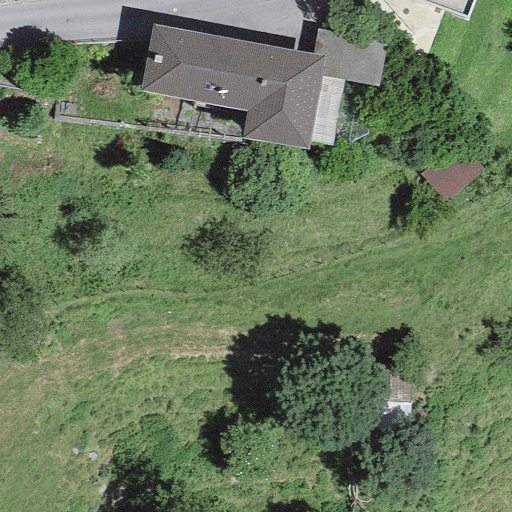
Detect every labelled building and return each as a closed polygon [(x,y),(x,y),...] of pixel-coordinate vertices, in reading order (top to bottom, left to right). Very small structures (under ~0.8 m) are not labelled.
[(386,0),(464,30),(475,0),(386,0)] [(311,53),(149,26),(138,92),(246,110),(241,139),(307,150),(309,141),(319,77),(323,56),(311,53)] [(383,43),(315,30),(311,53),(323,56),(319,77),(342,81),(375,87),(383,43)] [(332,145),(342,81),(319,77),(309,141),(332,145)] [(420,176),(444,203),(483,169),(459,142),(420,176)]
